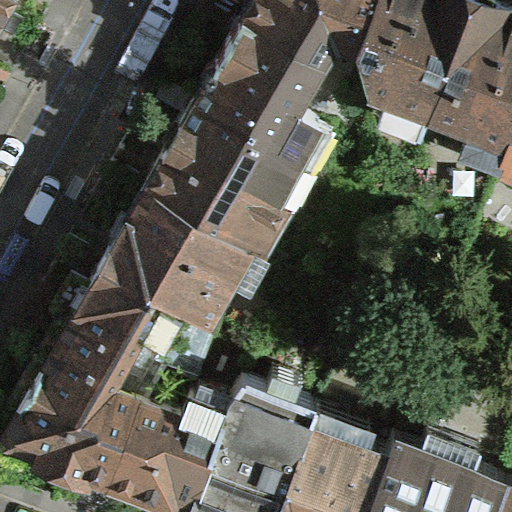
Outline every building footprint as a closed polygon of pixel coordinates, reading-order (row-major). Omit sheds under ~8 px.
[(372,0),(246,0),(241,10),(322,55),(333,35),(341,33),(357,39),(358,39),(372,0)] [(369,80),(427,102),(465,0),(372,0),(358,39),(369,80)] [(511,0),(465,0),(427,102),(471,119),(463,138),(500,153),(503,144),(511,121),(511,0)] [(213,60),(196,90),(298,148),(319,112),(296,100),(322,55),(241,10),(213,60)] [(280,181),(298,148),(196,90),(166,142),(146,177),(250,236),(264,241),(294,189),(280,181)] [(511,121),(503,144),(511,146),(511,121)] [(123,216),(104,250),(209,309),(250,236),(146,177),(123,216)] [(216,313),(209,309),(104,250),(89,278),(72,268),(57,293),(51,303),(58,307),(55,312),(51,323),(60,327),(48,349),(139,384),(145,386),(164,354),(195,367),(216,313)] [(87,467),(89,461),(107,468),(139,384),(48,349),(41,362),(34,358),(22,379),(28,384),(20,399),(12,396),(1,417),(7,422),(10,431),(33,440),(38,442),(36,447),(87,467)] [(317,394),(244,367),(233,381),(228,393),(188,499),(187,501),(217,511),(272,511),(311,411),(317,394)] [(148,387),(145,386),(139,384),(107,468),(130,477),(188,499),(228,393),(191,379),(182,399),(148,387)] [(311,411),(272,511),(362,511),(390,441),(311,411)] [(491,511),(508,468),(473,455),(479,439),(427,419),(421,435),(396,425),(390,441),(362,511),(491,511)] [(511,511),(511,469),(508,468),(491,511),(511,511)]
